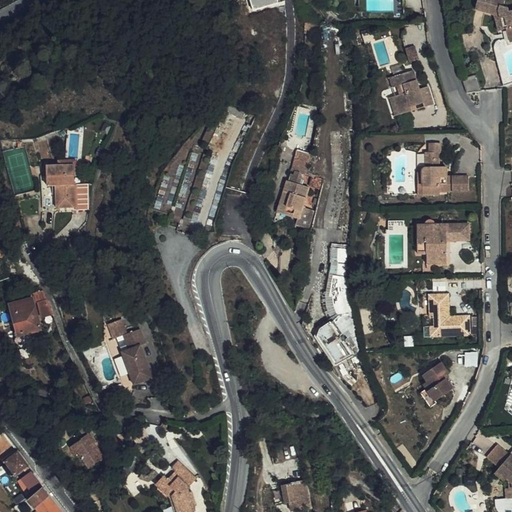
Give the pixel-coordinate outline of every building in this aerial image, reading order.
[(250,0),(253,9),(279,3),(278,0),(250,0)] [(505,0),(478,0),(476,9),(495,15),(499,31),(508,28),(510,38),(511,43),(511,42),(511,11),(509,12),(507,9),(503,7),(505,0)] [(321,24),(305,25),(305,35),(321,33),(321,24)] [(376,44),(376,41),(372,32),(363,35),(366,44),(371,42),(372,45),(374,45),(376,44)] [(415,45),(406,47),(410,61),(419,59),(415,45)] [(390,79),(393,89),(397,87),(400,96),(396,97),(401,115),(412,111),(411,108),(424,104),(426,107),(434,105),(429,87),(420,90),(414,71),(397,76),(390,79)] [(477,75),(463,80),(468,94),(483,92),(477,75)] [(396,97),(390,99),(395,117),(401,115),(396,97)] [(215,145),(224,126),(212,120),(203,139),(215,145)] [(441,154),(441,143),(431,143),(431,153),(426,153),(427,168),(424,168),(422,173),(423,195),(440,195),(440,192),(469,192),(469,177),(447,177),(447,168),(440,168),(439,153),(441,154)] [(312,155),(297,151),(292,170),(295,171),(301,173),(307,174),(312,155)] [(76,208),(75,185),(74,165),(47,166),(48,187),(56,186),(62,186),(62,197),(57,197),(57,209),(76,208)] [(301,173),(295,171),(294,175),(291,174),(290,182),(303,186),(304,180),(301,173)] [(313,176),(310,187),(322,191),(325,179),(313,176)] [(296,226),(311,231),(312,228),(313,222),(301,219),(304,208),(310,188),(303,186),(290,182),(287,181),(284,192),(287,192),(286,196),(283,195),(278,210),(291,214),(291,216),(298,219),(297,223),(296,226)] [(89,185),(81,185),(75,185),(76,208),(76,211),(89,210),(89,185)] [(301,219),(313,222),(316,211),(304,208),(301,219)] [(331,249),(331,262),(342,263),(346,264),(347,252),(331,249)] [(447,254),(427,254),(427,264),(447,264),(447,254)] [(342,263),(331,262),(331,263),(330,274),(333,276),(330,297),(335,298),(336,306),(340,316),(334,321),(321,329),(319,336),(337,363),(359,352),(351,312),(347,302),(346,294),(345,287),(346,266),(346,264),(342,263)] [(333,276),(330,274),(327,292),(326,301),(329,313),(334,321),(340,316),(336,306),(335,298),(330,297),(333,276)] [(44,291),(43,291),(35,294),(37,303),(48,300),(44,291)] [(449,318),(449,294),(431,295),(430,295),(430,318),(434,318),(434,326),(434,337),(470,336),(470,317),(449,318)] [(41,329),(33,301),(13,306),(20,334),(41,329)] [(109,325),(111,329),(124,324),(123,320),(109,325)] [(124,324),(111,329),(115,340),(124,336),(129,350),(122,352),(135,385),(154,378),(149,364),(146,365),(144,360),(147,360),(142,346),(147,344),(141,330),(128,335),(124,324)] [(467,351),(465,363),(477,365),(478,352),(467,351)] [(122,356),(115,358),(122,375),(128,372),(122,356)] [(348,372),(355,368),(352,360),(343,364),(348,372)] [(428,392),(435,402),(453,390),(446,380),(444,377),(448,375),(449,374),(441,363),(424,375),(428,382),(432,389),(428,392)] [(428,382),(423,385),(426,389),(428,392),(432,389),(428,382)] [(431,408),(437,404),(435,402),(428,392),(426,389),(421,393),(431,408)] [(105,459),(99,449),(95,452),(91,445),(94,443),(96,442),(90,434),(81,439),(82,440),(71,448),(76,455),(79,453),(90,468),(101,461),(101,462),(105,459)] [(511,483),(511,456),(499,445),(488,459),(499,469),(498,471),(507,479),(511,484),(511,483)] [(16,476),(28,466),(18,453),(6,462),(16,476)] [(142,463),(135,456),(130,460),(132,461),(137,467),(138,468),(142,463)] [(123,470),(128,475),(137,467),(132,461),(123,470)] [(151,474),(155,478),(159,483),(156,485),(170,498),(173,496),(177,511),(194,511),(195,511),(194,506),(190,494),(188,489),(197,480),(178,461),(172,468),(175,472),(169,479),(165,476),(163,478),(156,471),(151,473),(151,474)] [(507,479),(498,471),(495,474),(503,482),(507,479)] [(139,480),(149,483),(155,478),(151,474),(148,476),(142,474),(139,480)] [(306,480),(291,483),(292,484),(282,486),(286,504),(290,503),(292,511),(311,508),(312,508),(306,480)] [(30,500),(39,511),(43,511),(54,503),(43,489),(30,500)] [(61,511),(54,503),(43,511),(61,511)]
